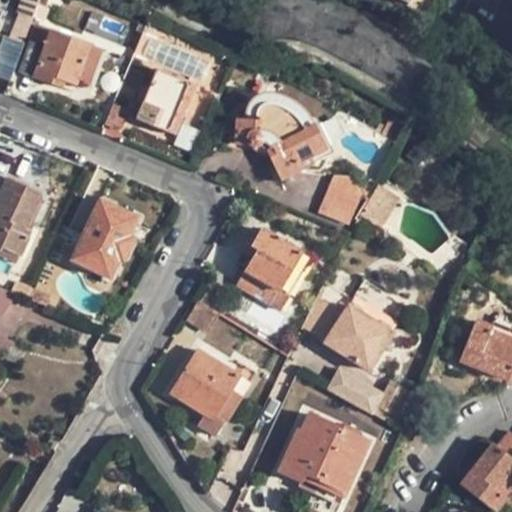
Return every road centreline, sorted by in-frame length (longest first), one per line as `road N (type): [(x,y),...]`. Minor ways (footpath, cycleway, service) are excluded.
road 1 (residential): [(122,389),(123,367),(199,225),(199,196),(175,178),(0,107)]
road 2 (residential): [(409,511),(452,425),(511,395)]
road 3 (residential): [(34,511),(93,417),(122,389)]
road 4 (residential): [(202,511),(122,389)]
